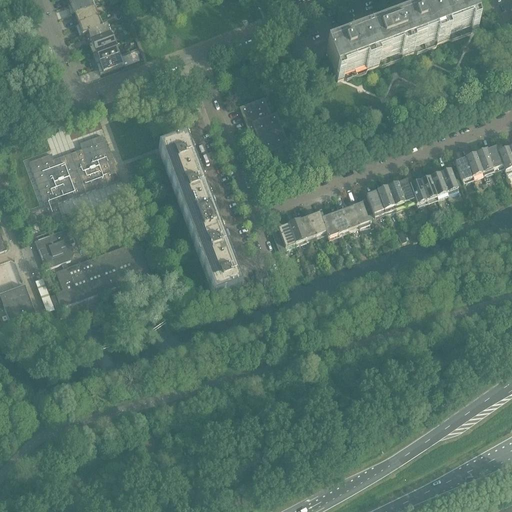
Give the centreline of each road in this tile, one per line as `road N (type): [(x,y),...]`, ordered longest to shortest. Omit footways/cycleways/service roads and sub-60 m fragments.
road 1 (residential): [(511,120),(251,216)]
road 2 (primary): [(511,381),(311,511)]
road 3 (residential): [(38,0),(72,96),(189,54)]
road 4 (residential): [(251,216),(189,54)]
road 5 (residential): [(189,54),(331,0)]
road 6 (primary): [(389,511),(511,452)]
